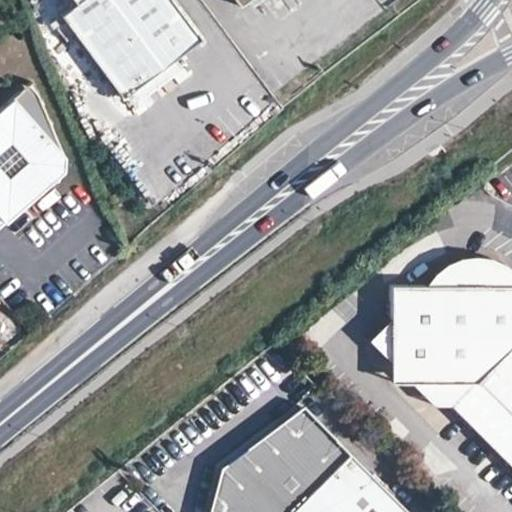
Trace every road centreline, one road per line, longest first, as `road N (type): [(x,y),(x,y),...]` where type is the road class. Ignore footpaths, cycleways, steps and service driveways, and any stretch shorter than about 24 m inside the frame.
road 1 (secondary): [(303,177),(0,431)]
road 2 (secondary): [(487,0),(429,64),(320,151),(303,177)]
road 3 (secondary): [(303,177),(338,167),(511,54)]
